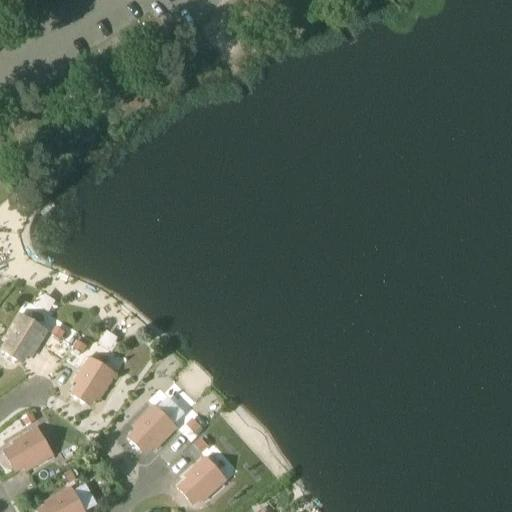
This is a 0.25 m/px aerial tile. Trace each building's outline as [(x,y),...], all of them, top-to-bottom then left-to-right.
[(23,353),(30,358),(47,331),(20,315),(5,339),(9,341),(2,352),(17,362),(23,353)] [(55,327),(52,334),(61,340),(65,333),(55,327)] [(73,349),(83,354),(87,347),(78,342),(73,349)] [(99,401),(116,374),(89,358),(74,382),(77,384),(70,395),(86,405),(91,396),(99,401)] [(154,451),(176,428),(154,406),(134,427),(137,429),(127,439),(141,452),(148,444),(154,451)] [(32,413),(21,419),(25,427),(36,421),(32,413)] [(186,425),(195,433),(200,427),(192,419),(186,425)] [(14,446),(3,453),(12,469),(21,464),(26,472),(53,456),(37,428),(12,443),(14,446)] [(194,446),(201,454),(208,448),(201,439),(194,446)] [(226,481),(205,458),(184,477),(187,480),(177,488),(189,502),(197,495),(203,502),(226,481)] [(71,470),(63,475),(69,485),(76,480),(71,470)] [(84,511),(71,488),(46,502),(48,506),(37,511),(84,511)]
